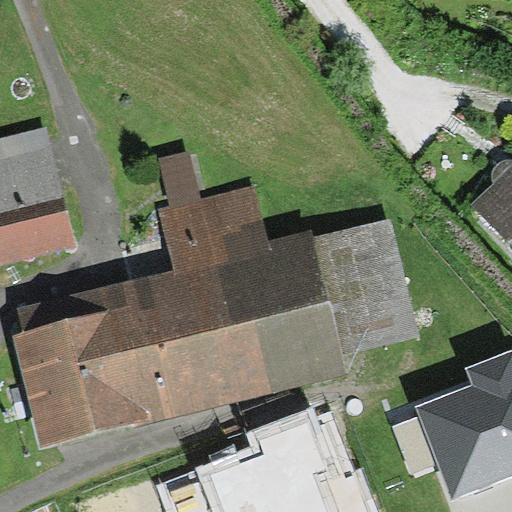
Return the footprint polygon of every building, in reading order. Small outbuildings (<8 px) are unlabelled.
[(45,128),(0,139),(0,265),(75,247),(45,128)] [(169,204),(200,197),(190,152),(158,159),(169,204)] [(492,178),(493,183),(470,204),(511,247),(511,159),(510,159),(507,159),(504,160),(500,163),(496,165),(493,169),(492,174),(492,178)] [(61,325),(13,336),(40,447),(348,375),(343,355),(420,337),(392,219),(314,237),(313,231),(269,242),(255,184),(200,197),(169,204),(159,207),(173,270),(55,297),(61,325)] [(475,384),(418,405),(421,416),(440,464),(453,499),(511,477),(511,349),(468,366),(475,384)] [(319,417),(314,404),(246,431),(252,447),(157,484),(167,511),(369,511),(331,412),(319,417)] [(411,475),(440,464),(421,416),(393,427),(411,475)]
